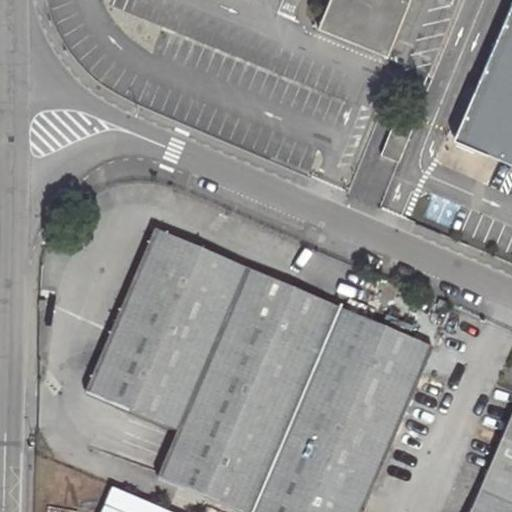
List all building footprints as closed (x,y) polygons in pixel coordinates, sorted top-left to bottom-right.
[(324,0),(314,26),(386,55),(410,0),(324,0)] [(511,0),(510,0),(451,137),(511,164),(511,0)] [(393,116),(378,155),(396,161),(411,124),(393,116)] [(360,511),(429,351),(154,232),(85,395),(175,434),(156,480),(231,511),(360,511)] [(511,511),(511,413),(468,511),(511,511)]
